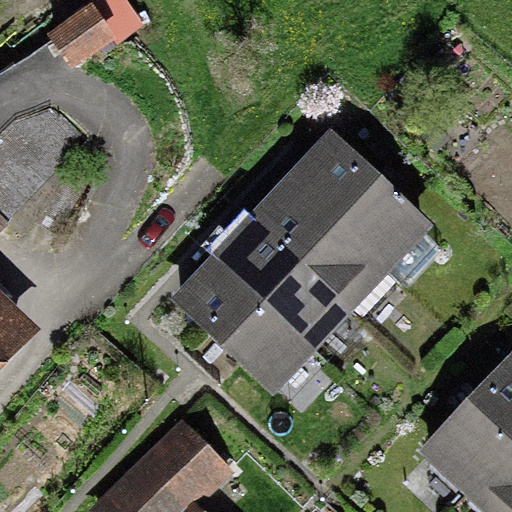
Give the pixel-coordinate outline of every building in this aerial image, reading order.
[(53,39),(70,63),(108,37),(91,12),(53,39)] [(421,227),(332,143),(294,184),(382,268),(421,227)] [(32,222),(56,235),(88,180),(64,166),(32,222)] [(382,268),(294,184),(257,223),(346,307),(382,268)] [(346,307),(257,223),(220,263),(309,346),(346,307)] [(309,346),(220,263),(181,303),(270,387),(309,346)] [(0,347),(8,339),(0,330),(0,347)] [(511,363),(429,452),(470,490),(511,445),(511,363)] [(187,511),(228,471),(183,426),(98,509),(101,511),(187,511)] [(511,511),(511,445),(470,490),(493,511),(511,511)]
